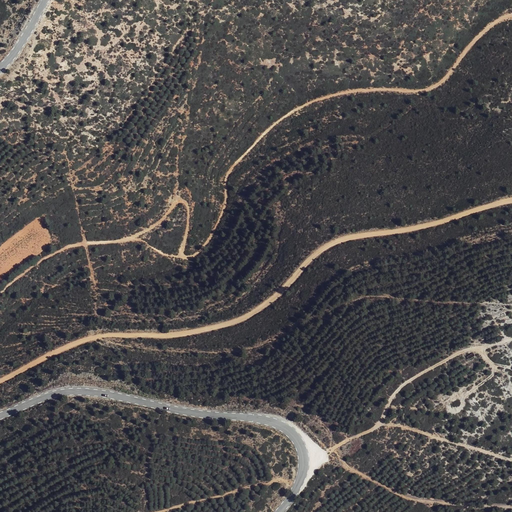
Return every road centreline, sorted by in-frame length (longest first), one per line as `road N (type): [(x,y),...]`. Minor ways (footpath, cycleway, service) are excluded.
road 1 (track): [(0,293),(58,250),(150,228),(176,201),(188,213),(182,255),(194,255),(223,208),(230,169),(273,124),(333,94),(428,89),(489,26),(511,14)]
road 2 (track): [(511,200),(338,241),(242,319),(164,336),(98,336),(0,381)]
road 3 (track): [(98,336),(237,350),(372,296),(511,304)]
road 4 (tertiary): [(0,415),(52,394),(87,391),(268,421),(294,437),(303,462),(278,511)]
road 5 (track): [(511,338),(466,350),(406,381),(378,425),(302,455)]
road 6 (track): [(331,448),(344,464),(406,497),(511,506)]
road 7 (track): [(159,511),(276,480),(298,484)]
road 8 (track): [(378,425),(511,459)]
